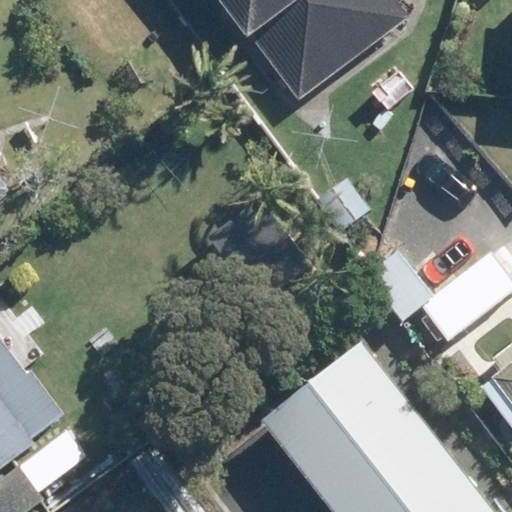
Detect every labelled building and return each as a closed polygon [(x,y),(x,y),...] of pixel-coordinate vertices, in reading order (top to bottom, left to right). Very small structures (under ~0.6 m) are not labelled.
[(227,0),(256,38),(264,32),(309,95),(422,13),(412,0),(227,0)] [(481,170),(439,122),(415,143),(457,192),(481,170)] [(400,239),(386,267),(405,276),(419,249),(400,239)] [(511,258),(505,249),(420,314),(443,345),(511,294),(511,258)] [(31,365),(21,372),(0,342),(0,467),(69,418),(31,365)] [(511,342),(487,362),(497,373),(488,380),(510,409),(501,417),(511,432),(511,342)] [(254,424),(324,511),(489,511),(354,344),(254,424)] [(0,511),(28,511),(41,504),(35,493),(82,463),(66,438),(0,480),(0,511)]
